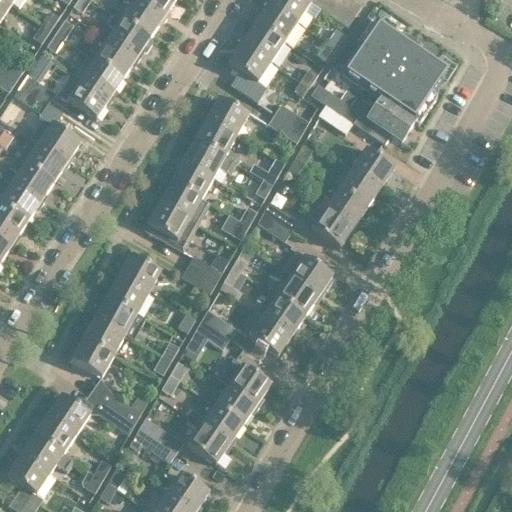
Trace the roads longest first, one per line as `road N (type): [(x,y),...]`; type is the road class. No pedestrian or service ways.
road 1 (residential): [(243,511),(382,285),(507,53),(457,25)]
road 2 (residential): [(0,357),(232,0)]
road 3 (tertiary): [(424,511),(511,347)]
